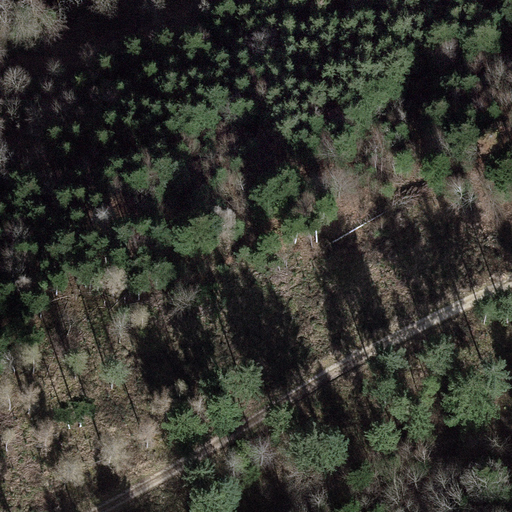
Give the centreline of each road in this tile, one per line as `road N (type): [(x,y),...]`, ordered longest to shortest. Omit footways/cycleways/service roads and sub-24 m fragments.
road 1 (track): [(107,511),(511,292)]
road 2 (track): [(0,83),(215,0)]
